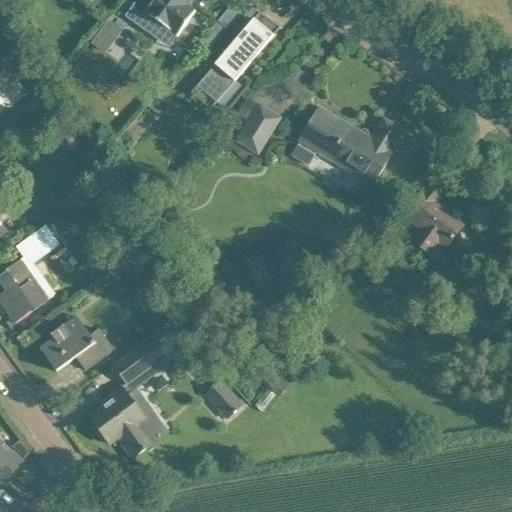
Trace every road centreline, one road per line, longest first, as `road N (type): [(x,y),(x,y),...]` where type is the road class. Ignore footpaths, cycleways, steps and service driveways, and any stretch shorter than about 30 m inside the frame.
road 1 (tertiary): [(511,124),(334,0)]
road 2 (unclassified): [(31,511),(55,476),(55,453),(0,377)]
